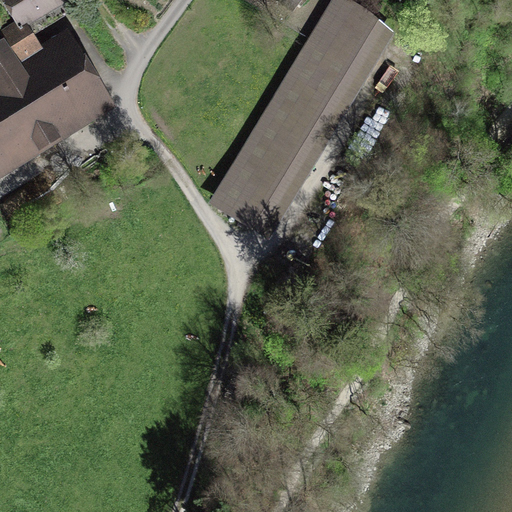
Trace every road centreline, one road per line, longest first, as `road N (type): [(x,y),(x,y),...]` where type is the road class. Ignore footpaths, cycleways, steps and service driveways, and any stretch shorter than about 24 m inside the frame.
road 1 (track): [(169,161),(231,254),(236,280),(213,399),(176,511)]
road 2 (residential): [(169,161),(135,124),(127,97),(139,62),(183,0)]
